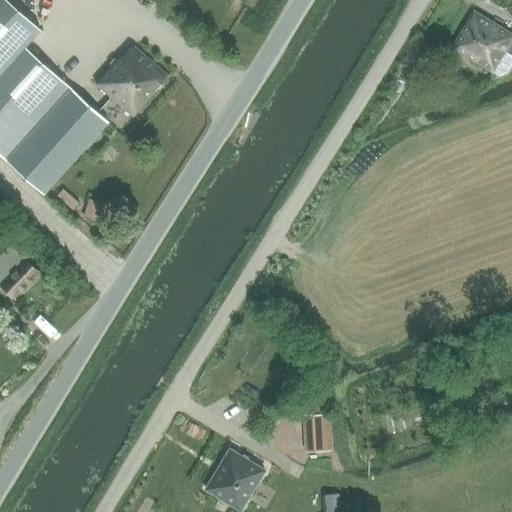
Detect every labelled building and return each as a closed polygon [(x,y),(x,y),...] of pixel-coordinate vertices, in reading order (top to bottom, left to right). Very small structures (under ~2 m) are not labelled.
[(0,0),(0,75),(26,47),(42,29),(9,0),(0,0)] [(511,32),(475,10),(452,48),(498,76),(507,74),(511,66),(511,32)] [(134,118),(170,76),(133,45),(96,84),(134,118)] [(0,154),(3,157),(68,84),(26,47),(0,75),(0,154)] [(46,195),(110,122),(68,84),(3,157),(46,195)] [(89,205),(85,218),(100,223),(105,209),(89,205)] [(29,261),(25,259),(13,248),(0,261),(0,283),(1,284),(0,285),(16,301),(43,273),(29,261)] [(303,415),(305,453),(331,451),(330,414),(303,415)] [(204,491),(239,511),(242,511),(267,470),(229,448),(204,491)] [(321,494),(322,511),(340,511),(339,493),(321,494)]
